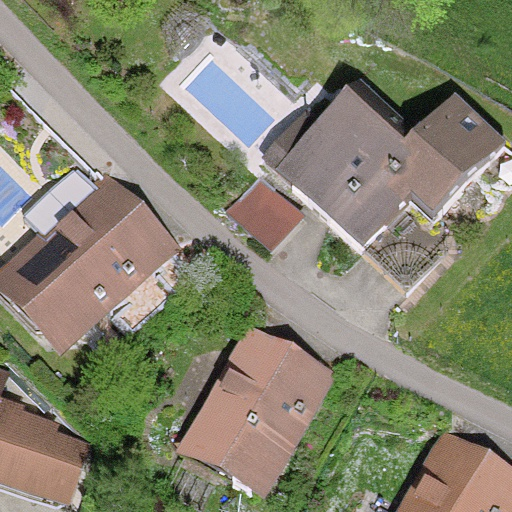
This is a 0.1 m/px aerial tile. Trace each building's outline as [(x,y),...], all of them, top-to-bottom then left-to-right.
[(411,140),(356,88),(283,165),(360,238),(413,183),(434,203),(495,139),(452,98),(411,140)] [(170,249),(107,180),(0,277),(0,279),(61,347),(170,249)] [(336,379),(243,321),(170,450),(271,511),(336,379)] [(0,395),(7,374),(0,372),(0,489),(71,511),(91,449),(55,438),(59,427),(22,415),(23,409),(0,402),(0,395)] [(511,511),(511,484),(454,446),(409,511),(511,511)]
